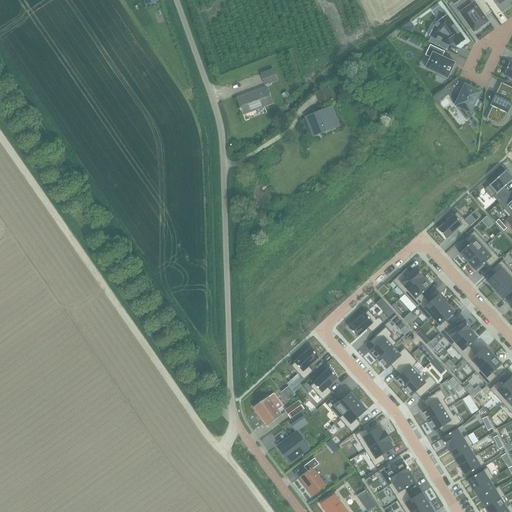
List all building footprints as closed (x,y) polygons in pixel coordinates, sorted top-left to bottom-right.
[(482,0),(468,0),(472,4),(460,13),(474,32),(475,31),(476,32),(482,29),(481,27),(489,22),(483,14),(489,9),(482,0)] [(511,0),(491,0),(501,13),(511,4),(511,0)] [(466,41),(447,15),(438,21),(438,22),(434,27),(434,26),(429,36),(430,36),(431,37),(429,42),(428,41),(428,42),(447,51),(448,50),(447,50),(449,45),(454,42),(457,46),(456,47),(457,47),(466,41)] [(412,32),(414,26),(410,21),(401,28),(412,32)] [(431,58),(426,68),(438,74),(437,76),(445,80),(446,78),(447,78),(455,63),(442,57),(445,52),(430,45),(425,56),(431,58)] [(265,85),(277,81),(273,69),(261,74),(265,85)] [(460,96),(452,102),(455,106),(456,105),(466,119),(473,114),(473,115),(474,114),(471,111),(480,92),(465,85),(460,96)] [(243,115),(273,104),(267,88),(237,99),(243,115)] [(333,100),(328,88),(316,93),(321,105),(333,100)] [(446,88),(433,98),(438,103),(450,93),(446,88)] [(511,100),(511,88),(509,95),(500,90),(497,96),(495,96),(490,106),(492,106),(486,119),(487,120),(488,118),(496,122),(499,122),(501,122),(503,120),(506,113),(508,114),(511,104),(511,103),(511,100)] [(338,125),(331,108),(307,118),(313,135),(338,125)] [(490,185),(485,190),(492,199),(494,197),(499,203),(509,193),(505,188),(511,180),(511,177),(506,171),(490,185)] [(499,203),(511,217),(511,215),(511,192),(511,191),(509,193),(499,203)] [(457,212),(438,230),(446,239),(456,230),(461,235),(470,226),(457,212)] [(469,245),(460,254),(468,263),(487,245),(475,231),(465,240),(469,245)] [(487,245),(468,263),(476,272),(486,263),(490,267),(500,259),(487,245)] [(496,274),(487,283),(495,291),(511,275),(511,272),(502,261),(492,270),(496,274)] [(402,273),(393,282),(405,295),(423,278),(424,277),(416,269),(407,278),(402,273)] [(511,275),(495,291),(503,299),(511,291),(511,275)] [(423,278),(405,295),(399,300),(411,312),(416,308),(426,299),(422,294),(431,286),(429,285),(430,283),(425,278),(424,279),(423,278)] [(426,299),(416,308),(428,321),(432,318),(432,317),(447,304),(439,295),(430,304),(426,299)] [(447,304),(432,317),(432,318),(439,325),(435,328),(440,334),(449,325),(445,320),(454,312),(447,304)] [(385,314),(388,318),(394,313),(390,309),(385,314)] [(354,323),(349,328),(357,338),(367,329),(372,333),(384,322),(379,317),(376,319),(368,310),(360,319),(359,318),(353,322),(354,323)] [(403,323),(399,319),(394,324),(398,327),(403,323)] [(449,325),(440,334),(452,347),(470,330),(471,330),(472,329),(464,321),(454,330),(449,325)] [(386,327),(369,342),(374,348),(370,351),(378,360),(393,347),(397,344),(390,337),(393,335),(386,327)] [(470,330),(452,347),(463,360),(473,351),(469,346),(478,338),(471,330),(470,330)] [(426,349),(423,345),(418,349),(421,353),(426,349)] [(393,347),(378,360),(386,369),(390,365),(395,370),(411,355),(405,348),(399,354),(393,347)] [(473,351),(463,360),(475,373),(494,356),(486,347),(477,356),(473,351)] [(300,358),(291,366),(304,380),(313,371),(309,367),(319,358),(310,348),(305,353),(304,352),(299,357),(300,358)] [(411,355),(395,370),(399,375),(395,379),(403,388),(418,375),(420,373),(414,366),(418,363),(411,355)] [(494,356),(475,373),(487,386),(497,377),(492,372),(502,364),(494,356)] [(431,363),(434,367),(439,362),(435,359),(431,363)] [(329,369),(310,387),(323,401),(332,392),(328,388),(338,378),(329,369)] [(418,375),(403,388),(411,397),(415,393),(420,398),(437,383),(430,376),(424,381),(418,375)] [(453,377),(448,382),(451,386),(456,381),(453,377)] [(499,381),(489,390),(502,404),(511,394),(511,378),(503,386),(499,381)] [(299,385),(293,389),(296,395),(302,391),(299,385)] [(426,408),(421,411),(428,421),(449,408),(444,400),(447,399),(441,390),(422,402),(426,408)] [(336,397),(327,406),(339,419),(359,402),(351,393),(341,402),(336,397)] [(273,394),(269,397),(253,408),(254,408),(267,426),(266,426),(267,427),(282,416),(282,415),(281,415),(273,404),(278,401),(273,394)] [(511,394),(502,404),(511,414),(511,394)] [(285,411),(291,419),(304,409),(299,402),(285,411)] [(359,402),(339,419),(352,433),(361,424),(357,419),(367,410),(359,402)] [(476,406),(469,410),(472,414),(479,410),(476,406)] [(449,408),(428,421),(434,431),(439,428),(443,434),(462,423),(456,414),(453,416),(449,408)] [(289,422),(293,428),(305,420),(301,414),(289,422)] [(366,429),(355,435),(365,451),(388,437),(385,431),(384,432),(381,427),(370,434),(366,429)] [(458,429),(441,439),(448,449),(464,439),(463,438),(458,429)] [(278,447),(290,463),(309,449),(297,433),(278,447)] [(464,439),(448,449),(454,458),(469,448),(474,446),(467,436),(463,438),(464,439)] [(388,437),(365,451),(375,467),(386,460),(382,455),(394,448),(391,443),(392,443),(388,437)] [(469,448),(454,458),(459,467),(475,457),(475,456),(469,448)] [(325,454),(317,459),(322,465),(329,459),(325,454)] [(475,457),(459,467),(465,476),(485,464),(479,454),(475,456),(475,457)] [(300,478),(313,495),(325,486),(313,469),(319,465),(315,459),(304,467),(308,472),(300,478)] [(390,465),(379,472),(388,487),(389,487),(410,474),(411,473),(405,463),(393,470),(390,465)] [(488,468),(467,481),(473,490),(490,481),(494,478),(488,468)] [(410,474),(389,487),(398,501),(409,494),(406,489),(416,483),(410,474)] [(490,481),(473,490),(479,500),(480,500),(496,490),(495,489),(490,481)] [(496,490),(480,500),(485,508),(501,499),(505,497),(499,486),(495,489),(496,490)] [(409,494),(398,501),(404,511),(413,511),(429,503),(423,493),(412,500),(409,494)] [(347,511),(335,494),(320,505),(325,511),(347,511)] [(376,506),(369,496),(361,502),(368,511),(376,506)] [(501,499),(485,508),(487,511),(499,511),(507,508),(506,507),(501,499)] [(434,511),(429,503),(413,511),(434,511)]
